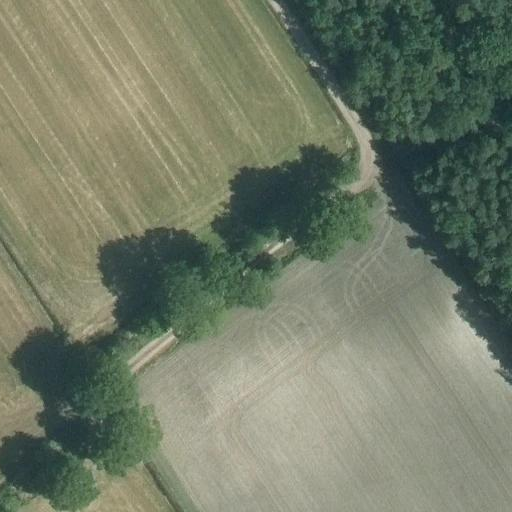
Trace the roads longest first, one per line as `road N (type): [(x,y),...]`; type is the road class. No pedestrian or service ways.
road 1 (track): [(265,0),(377,166),(204,294),(116,374),(99,425)]
road 2 (track): [(395,157),(454,131),(511,128)]
